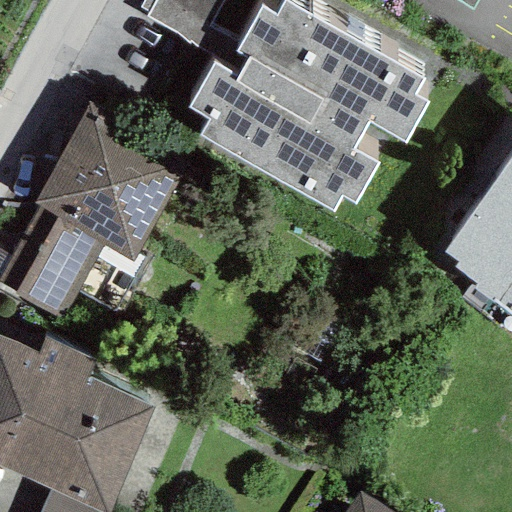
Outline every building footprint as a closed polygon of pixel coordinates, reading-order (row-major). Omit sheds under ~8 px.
[(142,0),(138,7),(147,12),(144,17),(196,47),(222,0),(142,0)] [(425,79),(285,0),(277,15),(263,7),(236,54),(245,59),(235,75),(213,63),(187,110),(209,122),(200,137),(333,212),(341,197),(354,204),(377,163),(353,149),(368,122),(405,143),(427,104),(415,97),(425,79)] [(476,0),(457,0),(471,8),(476,0)] [(190,155),(90,101),(32,206),(39,210),(0,272),(0,287),(61,320),(76,293),(119,314),(152,256),(138,250),(190,155)] [(511,156),(443,252),(457,262),(453,267),(476,283),(471,289),(511,318),(511,156)] [(36,353),(0,337),(0,466),(51,488),(104,511),(111,511),(158,406),(88,376),(96,359),(43,336),(36,353)] [(104,511),(51,488),(40,511),(104,511)] [(388,511),(360,491),(344,511),(388,511)]
